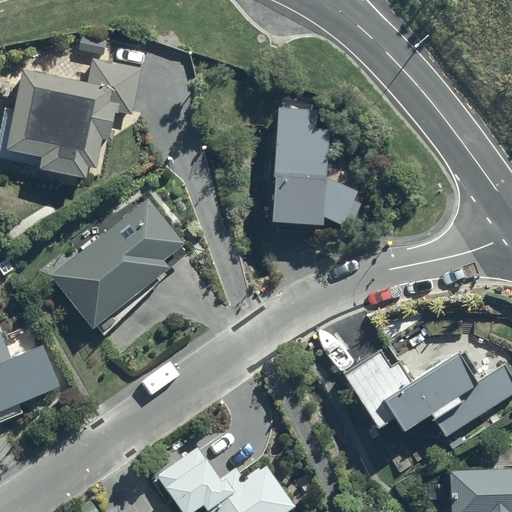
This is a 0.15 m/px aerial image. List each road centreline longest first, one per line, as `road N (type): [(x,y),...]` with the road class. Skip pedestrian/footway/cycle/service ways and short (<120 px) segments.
road 1 (residential): [(511,239),(389,269),(320,298),(0,509)]
road 2 (secondary): [(511,212),(406,73),(320,0)]
